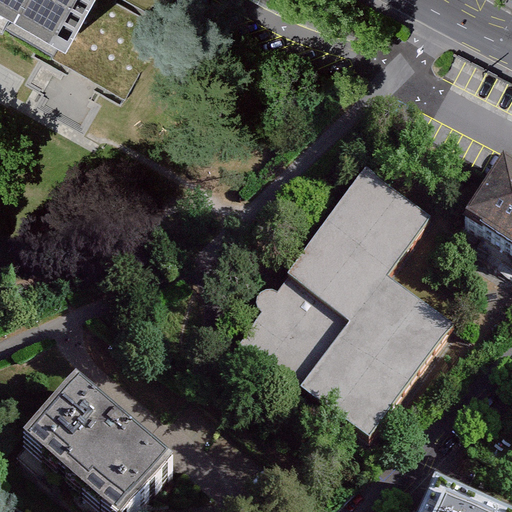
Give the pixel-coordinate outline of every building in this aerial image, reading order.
[(0,0),(0,19),(68,56),(98,0),(0,0)] [(511,177),(510,176),(470,236),(511,263),(511,177)] [(391,287),(434,227),(370,181),(280,304),(274,302),(267,302),(261,307),(259,315),(260,321),(264,326),(242,357),(374,452),(459,336),(391,287)] [(150,511),(176,483),(77,396),(22,460),(82,511),(150,511)] [(477,511),(439,494),(430,511),(477,511)]
